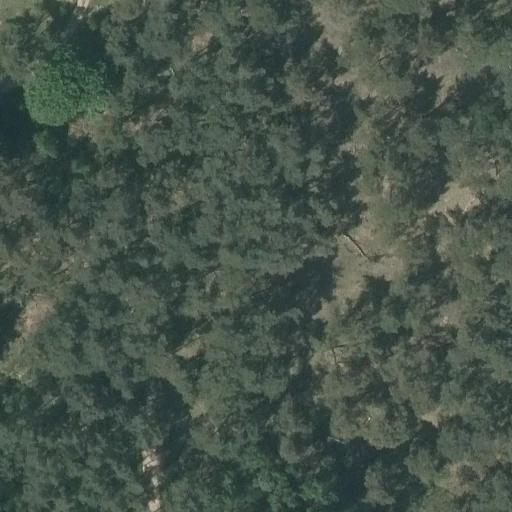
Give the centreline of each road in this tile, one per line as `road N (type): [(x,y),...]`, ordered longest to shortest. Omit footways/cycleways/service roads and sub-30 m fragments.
road 1 (track): [(142,511),(132,459),(127,300),(84,265),(0,232)]
road 2 (track): [(0,98),(29,85),(88,0)]
